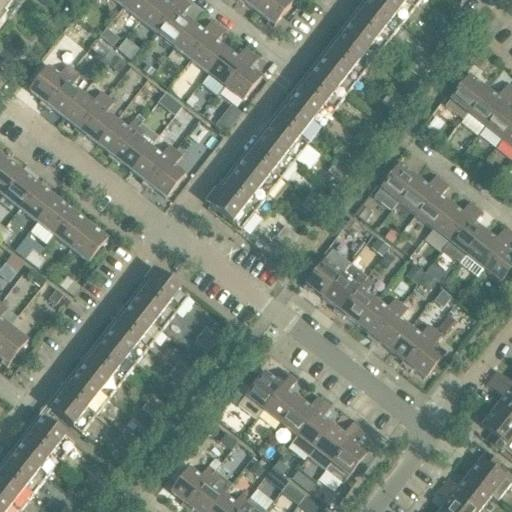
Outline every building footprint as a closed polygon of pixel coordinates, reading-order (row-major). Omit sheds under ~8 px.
[(0,0),(0,28),(6,21),(4,20),(19,0),(0,0)] [(108,0),(122,10),(129,0),(108,0)] [(129,0),(122,10),(139,24),(157,0),(129,0)] [(157,0),(139,24),(156,37),(183,3),(179,0),(174,0),(169,7),(159,0),(157,0)] [(214,194),(205,206),(209,209),(240,233),(257,211),(267,198),(281,181),(295,163),(308,173),(319,158),(307,148),(307,147),(320,130),(334,113),(347,96),(360,79),(374,62),(387,45),(400,28),(410,16),(422,0),(372,0),(369,4),(356,21),(342,38),(329,55),(316,72),(302,89),(276,123),(263,140),(249,157),(236,174),(226,187),(223,191),(218,197),(214,194)] [(244,5),(256,15),(267,0),(239,0),(237,4),(242,8),(244,5)] [(287,0),(267,0),(256,15),(268,24),(266,27),(271,31),(293,4),(287,0)] [(156,37),(173,50),(192,26),(182,17),(189,8),(183,3),(156,37)] [(173,50),(190,64),(217,29),(210,24),(203,34),(192,26),(173,50)] [(444,24),(439,31),(452,41),(458,35),(444,24)] [(190,64),(207,77),(226,52),(216,44),(223,34),(217,29),(190,64)] [(452,41),(439,31),(433,38),(447,48),(452,41)] [(90,50),(97,56),(103,49),(96,43),(90,50)] [(128,61),(135,52),(124,44),(117,53),(128,61)] [(208,78),(201,87),(216,99),(223,90),(224,90),(251,56),(244,51),(237,60),(226,52),(207,77),(208,78)] [(251,56),(224,90),(242,104),(261,80),(250,71),(257,61),(251,56)] [(118,76),(125,66),(115,58),(108,67),(118,76)] [(418,58),(412,65),(426,75),(431,69),(418,58)] [(426,75),(412,65),(407,72),(421,82),(426,75)] [(142,72),(151,79),(155,73),(147,67),(142,72)] [(39,106),(44,110),(73,73),(66,68),(58,78),(47,69),(28,94),(41,104),(39,106)] [(51,112),(63,121),(82,96),(72,88),(79,78),(73,73),(44,110),(49,114),(51,112)] [(448,96),(441,106),(444,109),(462,123),(467,117),(466,116),(486,91),(468,78),(464,76),(453,91),(456,93),(452,99),(448,96)] [(467,117),(460,126),(476,139),(484,130),(511,95),(511,93),(511,90),(507,87),(504,90),(496,100),(486,91),(466,116),(467,117)] [(391,92),(386,99),(399,109),(404,103),(391,92)] [(511,93),(511,95),(484,130),(501,143),(511,128),(511,112),(510,110),(511,107),(511,93)] [(73,133),(78,137),(107,100),(100,95),(92,105),(82,96),(63,121),(75,130),(73,133)] [(160,104),(175,116),(180,110),(165,98),(160,104)] [(191,110),(197,102),(192,98),(185,105),(191,110)] [(399,109),(386,99),(380,106),(394,116),(399,109)] [(85,138),(97,148),(116,123),(106,115),(113,105),(107,100),(78,137),(83,141),(85,138)] [(107,160),(112,164),(141,127),(135,122),(134,121),(126,131),(116,123),(97,148),(109,157),(107,160)] [(427,131),(433,137),(441,127),(434,121),(427,131)] [(364,126),(359,133),(372,144),(378,137),(364,126)] [(131,174),(150,150),(158,140),(147,132),(141,127),(112,164),(117,168),(119,165),(131,174)] [(511,128),(501,143),(511,151),(511,128)] [(372,144),(359,133),(354,140),(367,150),(372,144)] [(141,186),(146,190),(175,153),(168,148),(160,158),(150,150),(131,174),(143,184),(141,186)] [(175,153),(146,190),(151,194),(153,192),(166,202),(185,177),(173,168),(181,158),(175,153)] [(0,166),(0,197),(2,199),(22,174),(4,161),(0,166)] [(337,161),(332,167),(346,178),(351,171),(337,161)] [(346,178),(332,167),(327,174),(340,185),(346,178)] [(372,200),(390,214),(416,180),(399,167),(372,200)] [(2,199),(19,212),(39,187),(22,174),(2,199)] [(397,205),(414,218),(441,184),(435,179),(427,189),(416,180),(390,214),(397,205)] [(414,218),(431,232),(451,207),(440,199),(448,189),(441,184),(414,218)] [(19,212),(36,225),(56,201),(39,187),(19,212)] [(311,194),(306,201),(319,212),(324,205),(311,194)] [(37,226),(30,235),(45,248),(53,238),(53,239),(73,214),(56,201),(36,225),(37,226)] [(319,212),(306,201),(300,208),(314,219),(319,212)] [(431,232),(448,245),(475,210),(469,206),(461,215),(451,207),(431,232)] [(357,220),(364,226),(372,215),(365,210),(357,220)] [(449,246),(442,254),(459,267),(465,259),(485,234),(474,226),(482,216),(475,210),(448,245),(449,246)] [(53,239),(70,252),(89,227),(73,214),(53,239)] [(354,224),(346,234),(353,239),(361,229),(354,224)] [(89,227),(70,252),(88,266),(107,241),(89,227)] [(284,228),(279,235),(292,246),(298,239),(284,228)] [(5,231),(0,236),(0,243),(3,246),(11,236),(5,231)] [(476,280),(482,272),(509,237),(503,232),(495,242),(485,234),(465,259),(459,267),(476,280)] [(384,241),(391,246),(398,238),(390,233),(384,241)] [(292,246),(279,235),(274,242),(287,253),(292,246)] [(511,239),(509,237),(482,272),(500,286),(511,270),(511,255),(508,252),(511,247),(511,239)] [(389,251),(389,250),(377,241),(377,242),(370,251),(382,260),(389,251)] [(24,262),(31,267),(39,257),(32,252),(24,262)] [(310,292),(322,301),(349,267),(331,253),(302,290),(308,294),(310,292)] [(378,266),(386,272),(394,262),(386,256),(378,266)] [(39,257),(31,267),(37,273),(45,262),(39,257)] [(3,268),(16,278),(23,268),(11,258),(3,268)] [(432,266),(424,276),(436,284),(443,275),(432,266)] [(332,313),(337,317),(366,280),(349,267),(322,301),(334,311),(332,313)] [(416,287),(417,286),(424,276),(413,268),(405,279),(416,287)] [(148,287),(76,378),(49,413),(81,437),(188,299),(153,272),(144,284),(148,287)] [(424,276),(417,286),(428,295),(436,284),(424,276)] [(42,284),(34,278),(30,283),(38,290),(42,284)] [(66,279),(59,289),(65,294),(73,284),(66,279)] [(344,319),(356,328),(376,303),(365,295),(373,285),(366,280),(337,317),(342,321),(344,319)] [(62,298),(56,293),(48,303),(55,308),(62,298)] [(366,340),(371,344),(400,307),(394,301),(386,311),(376,303),(356,328),(368,337),(366,340)] [(0,306),(0,341),(10,329),(0,321),(0,319),(7,311),(0,306)] [(400,307),(371,344),(376,348),(378,345),(390,355),(410,330),(417,321),(406,312),(407,312),(400,307)] [(439,331),(448,338),(458,326),(449,319),(439,331)] [(400,366),(405,370),(434,333),(428,328),(420,338),(410,330),(390,355),(402,364),(400,366)] [(10,329),(0,341),(0,361),(2,363),(0,366),(6,370),(27,343),(10,329)] [(205,330),(199,337),(213,347),(218,341),(205,330)] [(434,333),(405,370),(410,374),(412,372),(425,382),(444,357),(433,348),(441,338),(434,333)] [(213,347),(199,337),(194,344),(207,354),(208,354),(213,347)] [(178,364),(173,371),(186,381),(192,375),(178,364)] [(186,381),(173,371),(168,378),(181,388),(186,381)] [(254,423),(262,413),(289,378),(283,373),(275,383),(264,374),(237,409),(254,423)] [(511,386),(496,374),(491,381),(511,396),(511,386)] [(262,413),(279,426),(299,402),(288,393),(296,384),(289,378),(262,413)] [(511,396),(491,381),(486,387),(502,400),(494,410),(511,424),(511,396)] [(151,398),(146,405),(160,415),(165,409),(151,398)] [(279,426),(297,440),(323,405),(317,400),(309,410),(299,402),(279,426)] [(160,415),(146,405),(141,412),(154,422),(160,415)] [(308,460),(313,453),(333,428),(322,420),(330,410),(323,405),(297,440),(291,447),(308,460)] [(511,424),(494,410),(480,428),(491,436),(485,443),(500,454),(502,451),(511,458),(511,457),(511,424)] [(45,418),(0,475),(0,511),(21,511),(73,446),(54,431),(57,427),(45,418)] [(146,432),(130,419),(124,427),(133,434),(134,432),(141,438),(146,432)] [(330,466),(357,432),(351,427),(343,436),(333,428),(313,453),(330,466)] [(115,428),(112,432),(120,439),(133,449),(138,443),(125,432),(123,435),(115,428)] [(330,466),(324,473),(342,487),(343,486),(348,480),(367,455),(356,447),(364,437),(357,432),(330,466)] [(230,454),(236,446),(225,437),(219,445),(230,454)] [(133,449),(120,439),(114,446),(128,456),(133,449)] [(511,486),(504,481),(494,473),(499,467),(485,455),(465,480),(490,499),(497,504),(511,486)] [(254,466),(250,473),(259,480),(264,474),(254,466)] [(180,507),(185,511),(214,474),(207,469),(200,479),(189,470),(169,495),(182,505),(180,507)] [(287,486),(286,482),(273,470),(264,481),(280,494),(287,486)] [(308,495),(316,485),(299,472),(291,482),(308,495)] [(212,511),(224,497),(231,488),(214,474),(185,511),(212,511)] [(90,477),(84,484),(98,494),(103,488),(90,477)] [(354,485),(348,480),(343,486),(350,491),(354,485)] [(447,483),(442,489),(471,511),(480,511),(490,499),(465,480),(457,490),(447,483)] [(98,494),(84,484),(79,491),(93,501),(98,494)] [(440,511),(471,511),(442,489),(437,496),(447,503),(440,511)] [(248,501),(239,511),(266,511),(272,505),(256,492),(249,501),(248,501)] [(239,511),(248,501),(242,496),(234,505),(224,497),(212,511),(239,511)] [(304,511),(307,511),(313,505),(309,502),(305,499),(298,507),(304,511)]
